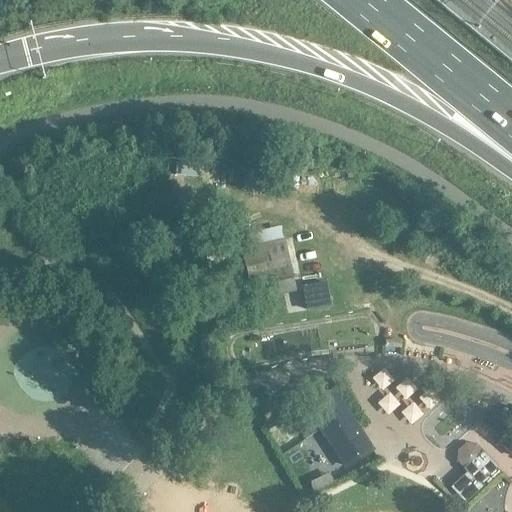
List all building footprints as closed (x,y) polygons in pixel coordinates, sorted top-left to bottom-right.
[(295,291),(282,230),(281,228),(244,237),(246,247),(242,247),(254,300),(295,291)] [(333,306),(330,289),(329,283),(304,287),(308,311),(333,306)] [(372,449),(335,392),(294,418),(307,439),(316,433),(314,429),(319,426),(345,466),(372,449)] [(440,432),(447,435),(450,429),(465,436),(474,418),(453,407),(440,432)] [(497,434),(504,425),(495,416),(487,426),(497,434)] [(511,431),(509,430),(504,425),(494,438),(499,442),(511,452),(511,431)] [(467,494),(496,468),(476,445),(465,445),(458,452),(457,462),(471,477),(460,487),(467,494)]
